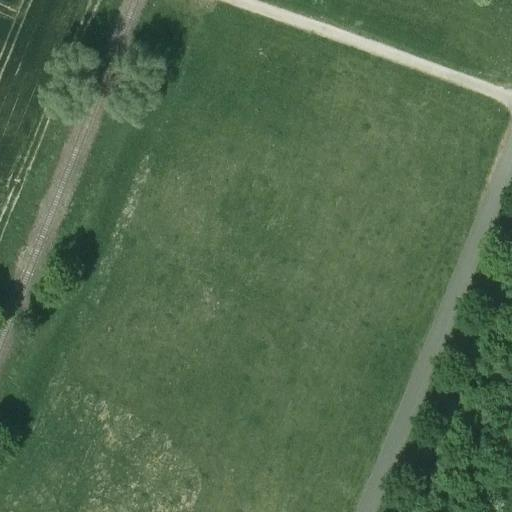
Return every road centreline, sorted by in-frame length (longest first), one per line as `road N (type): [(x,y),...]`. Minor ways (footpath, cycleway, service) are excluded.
road 1 (unclassified): [(511,154),(366,511)]
road 2 (track): [(225,0),(511,100)]
road 3 (track): [(0,223),(94,0)]
